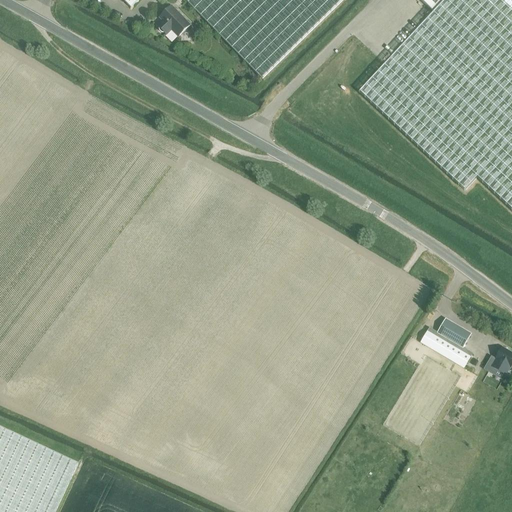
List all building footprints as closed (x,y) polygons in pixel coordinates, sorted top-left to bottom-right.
[(139,0),(122,0),(131,9),(139,0)] [(162,0),(164,2),(166,0),(183,0),(262,80),(343,0),(162,0)] [(511,210),(511,0),(445,0),(433,13),(386,64),(359,93),(465,192),(477,178),(511,210)] [(419,0),(433,13),(445,0),(419,0)] [(190,26),(171,7),(160,19),(162,22),(157,27),(159,29),(159,31),(160,33),(162,34),(164,34),(166,36),(171,31),(178,38),(190,26)] [(445,320),(437,334),(463,349),(472,335),(445,320)] [(430,330),(421,344),(429,348),(432,344),(466,364),(472,355),(463,349),(437,334),(430,330)] [(510,369),(511,366),(511,354),(502,349),(496,360),(496,361),(492,368),(506,376),(510,369)] [(0,511),(54,511),(77,465),(0,428),(0,511)]
